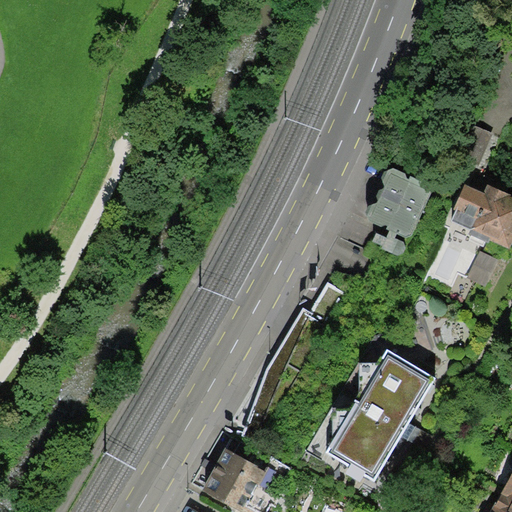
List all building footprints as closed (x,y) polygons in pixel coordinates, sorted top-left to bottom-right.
[(393,172),(370,226),(409,243),(425,200),(429,185),(393,172)] [(490,198),(470,188),(452,225),(511,254),(511,253),(511,194),(495,186),(490,198)] [(497,262),(479,255),(468,282),(485,290),(497,262)] [(253,404),(240,437),(302,473),(318,447),(377,482),(432,376),(371,338),(382,320),(330,285),(314,319),(304,313),(302,312),(269,365),(253,404)] [(216,445),(194,485),(243,511),(250,511),(270,474),(216,445)] [(511,511),(511,478),(493,511),(511,511)]
